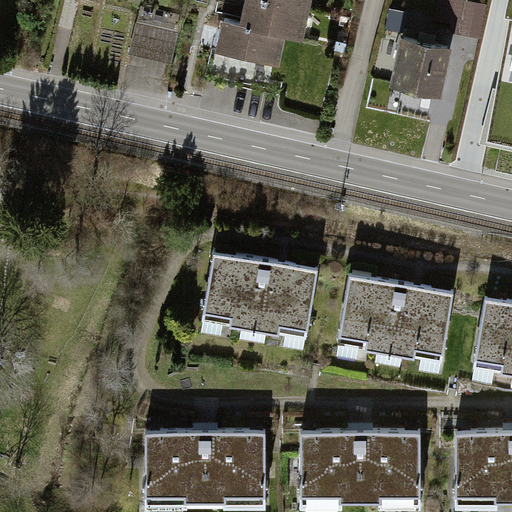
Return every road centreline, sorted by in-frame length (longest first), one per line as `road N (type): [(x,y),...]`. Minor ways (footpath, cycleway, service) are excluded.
road 1 (tertiary): [(511,205),(0,89)]
road 2 (track): [(0,189),(210,206),(490,248)]
